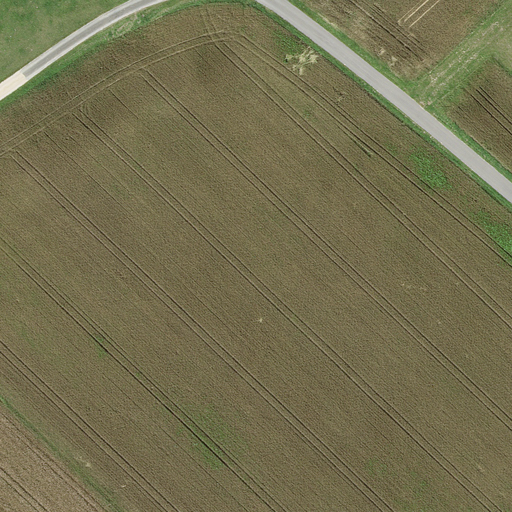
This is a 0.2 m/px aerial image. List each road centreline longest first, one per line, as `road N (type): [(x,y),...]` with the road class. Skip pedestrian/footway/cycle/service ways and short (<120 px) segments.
road 1 (unclassified): [(511,191),(269,0)]
road 2 (track): [(137,0),(0,84)]
